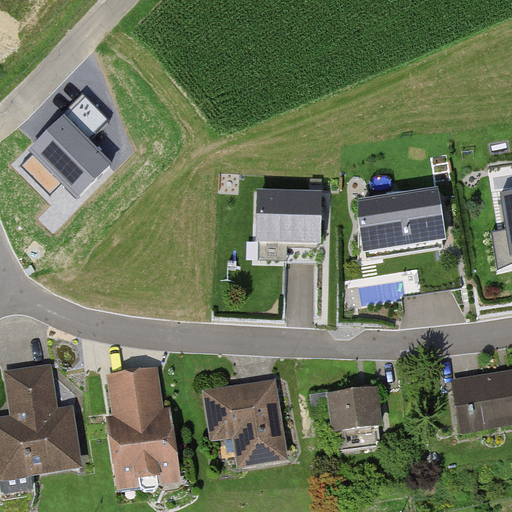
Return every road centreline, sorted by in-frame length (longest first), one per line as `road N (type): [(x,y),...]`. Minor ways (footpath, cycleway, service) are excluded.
road 1 (residential): [(16,285),(67,317),(135,332),(400,345),(511,332)]
road 2 (unclassified): [(122,0),(0,128)]
